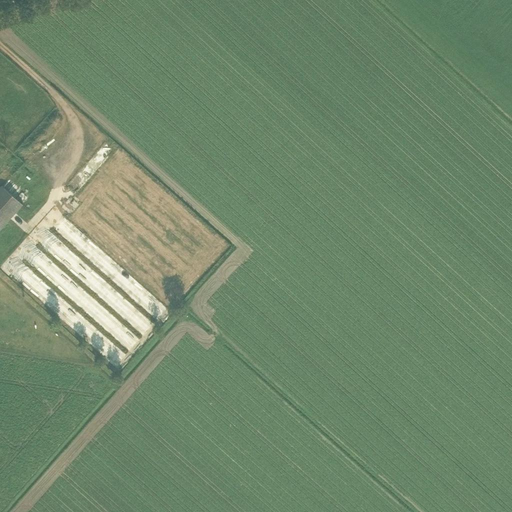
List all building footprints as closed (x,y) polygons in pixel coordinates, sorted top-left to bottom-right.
[(78,171),(87,179),(114,150),(105,142),(78,171)] [(73,207),(178,297),(226,241),(122,152),(116,160),(116,159),(109,167),(102,175),(102,174),(95,183),(95,182),(80,199),(73,207)] [(0,230),(23,204),(2,185),(0,187),(0,230)] [(66,216),(170,303),(176,296),(71,209),(66,216)] [(64,216),(11,278),(115,366),(154,321),(155,321),(168,305),(64,216)]
